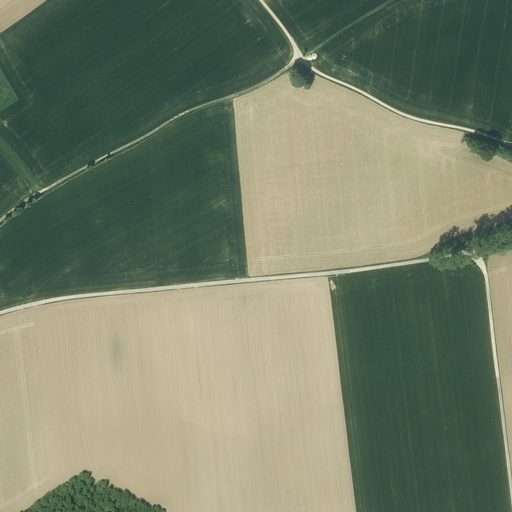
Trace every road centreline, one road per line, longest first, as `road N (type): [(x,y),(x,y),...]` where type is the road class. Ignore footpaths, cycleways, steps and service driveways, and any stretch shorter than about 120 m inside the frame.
road 1 (unclassified): [(0,313),(67,297),(412,262),(511,240)]
road 2 (track): [(0,220),(178,115),(260,84),(302,57)]
road 3 (unclassified): [(260,0),(312,69),(411,117),(511,146)]
road 4 (track): [(473,249),(485,273),(511,498)]
